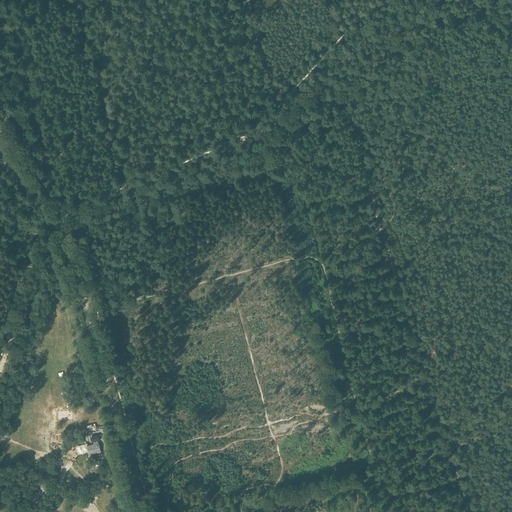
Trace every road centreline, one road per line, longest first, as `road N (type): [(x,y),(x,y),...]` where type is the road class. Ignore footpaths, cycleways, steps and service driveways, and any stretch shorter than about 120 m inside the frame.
road 1 (track): [(472,511),(344,96)]
road 2 (track): [(322,245),(349,380),(380,475),(452,452)]
road 3 (track): [(142,511),(62,221)]
road 4 (track): [(302,103),(281,123),(62,221)]
road 5 (unknown): [(229,270),(280,462),(268,511)]
road 6 (track): [(322,245),(88,312)]
road 7 (track): [(2,0),(53,190)]
road 8 (track): [(0,374),(50,235)]
